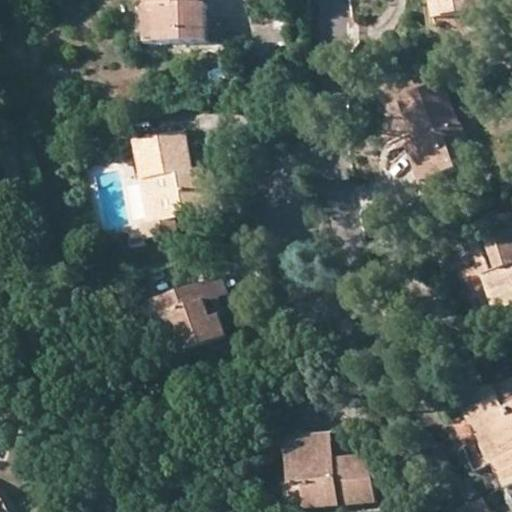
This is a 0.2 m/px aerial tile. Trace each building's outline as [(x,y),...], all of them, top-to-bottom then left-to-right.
[(213,45),(212,8),(205,9),(205,0),(154,0),(155,11),(149,10),(149,47),(213,45)] [(430,0),(434,21),(444,19),(441,0),(430,0)] [(441,0),(444,19),(488,12),(485,0),(441,0)] [(446,84),(403,100),(419,144),(410,147),(424,184),(460,171),(455,158),(473,151),(464,126),(461,127),(446,84)] [(140,143),(146,182),(161,180),(168,223),(181,221),(215,215),(208,169),(197,171),(191,134),(140,143)] [(153,226),(168,223),(161,180),(146,182),(153,226)] [(511,216),(471,230),(482,265),(468,270),(484,318),(511,308),(511,216)] [(168,223),(153,226),(146,227),(149,241),(184,235),(181,221),(168,223)] [(227,278),(212,283),(218,301),(223,299),(234,295),(227,278)] [(231,339),(223,317),(215,320),(210,304),(218,301),(212,283),(152,304),(171,360),(231,339)] [(223,299),(218,301),(210,304),(215,320),(223,317),(228,316),(223,299)] [(511,382),(475,399),(481,409),(505,460),(497,463),(510,491),(511,490),(511,382)] [(494,465),(497,463),(505,460),(481,409),(469,414),(494,465)] [(335,436),(289,441),(294,487),(289,487),(291,511),(320,511),(320,509),(377,503),(372,458),(338,461),(335,436)] [(490,511),(486,502),(463,511),(490,511)]
